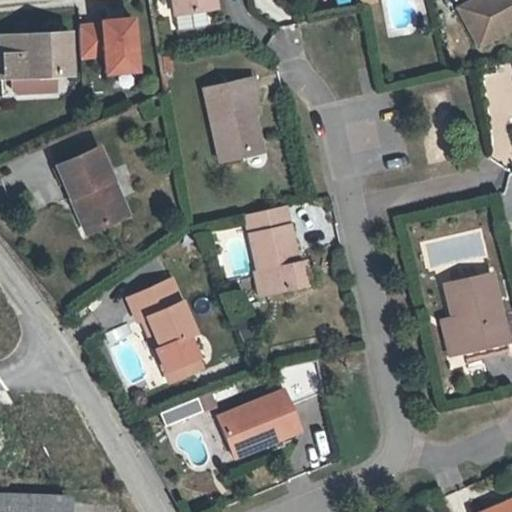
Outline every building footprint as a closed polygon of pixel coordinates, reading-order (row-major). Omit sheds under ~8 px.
[(172,0),(174,15),(204,10),(209,9),(207,0),(172,0)] [(215,8),(213,0),(207,0),(209,9),(215,8)] [(511,0),(471,0),(457,8),(478,46),(511,27),(511,0)] [(206,25),(204,10),(174,15),(177,30),(206,25)] [(136,15),(77,18),(79,58),(101,56),(102,73),(139,71),(136,15)] [(71,74),(69,33),(0,36),(0,55),(1,77),(10,76),(11,89),(16,93),(54,91),(54,74),(71,74)] [(172,70),(170,55),(161,57),(164,71),(172,70)] [(253,114),(249,95),(254,94),(257,93),(253,77),(203,88),(219,161),(246,155),(245,151),(248,147),(260,144),(253,114)] [(166,93),(164,80),(137,91),(142,104),(166,93)] [(258,113),(254,94),(249,95),(253,114),(258,113)] [(262,152),(260,144),(248,147),(245,151),(246,155),(262,152)] [(126,214),(97,148),(56,166),(69,197),(77,193),(93,229),(126,214)] [(93,229),(77,193),(69,197),(85,232),(93,229)] [(296,262),(284,206),(244,214),(257,272),(261,271),(266,293),(308,283),(303,261),(296,262)] [(266,293),(261,271),(257,272),(254,273),(258,294),(266,293)] [(506,341),(490,273),(443,284),(451,318),(455,317),(463,351),(506,341)] [(193,333),(170,279),(126,298),(136,321),(141,319),(146,317),(159,347),(154,349),(169,382),(201,368),(187,336),(193,333)] [(257,333),(249,316),(234,322),(242,339),(257,333)] [(159,347),(146,317),(141,319),(154,349),(159,347)] [(463,351),(455,317),(451,318),(440,321),(448,355),(463,351)] [(465,360),(508,350),(506,341),(463,351),(465,360)] [(299,431),(289,405),(323,391),(315,359),(273,368),(281,389),(215,416),(231,453),(278,434),(280,438),(299,431)] [(214,405),(208,392),(197,396),(203,410),(214,405)] [(158,410),(162,422),(201,408),(196,396),(158,410)] [(233,458),(280,438),(278,434),(231,453),(233,458)] [(63,511),(64,497),(0,494),(0,511),(63,511)] [(511,511),(511,502),(503,506),(502,503),(480,511),(511,511)]
